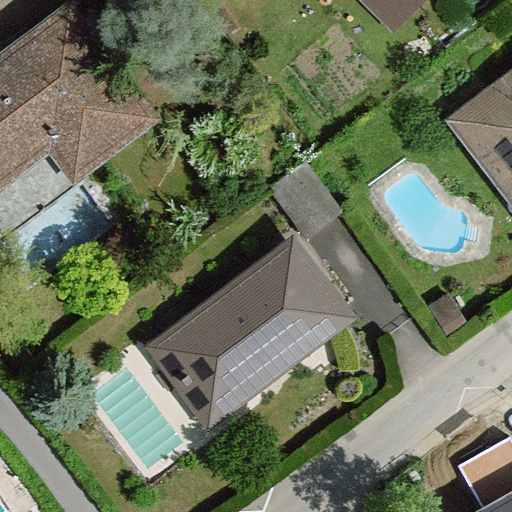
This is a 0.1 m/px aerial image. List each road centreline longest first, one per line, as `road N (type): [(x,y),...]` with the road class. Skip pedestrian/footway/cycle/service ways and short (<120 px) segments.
road 1 (residential): [(278,511),(511,342)]
road 2 (residential): [(0,411),(80,511)]
